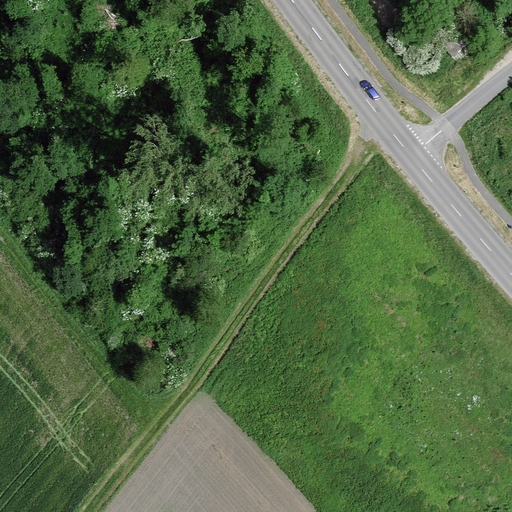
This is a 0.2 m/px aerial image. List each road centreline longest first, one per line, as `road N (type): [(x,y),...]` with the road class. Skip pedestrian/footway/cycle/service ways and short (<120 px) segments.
road 1 (secondary): [(291,0),(411,155)]
road 2 (secondary): [(411,155),(511,274)]
road 3 (unclassified): [(511,66),(411,155)]
